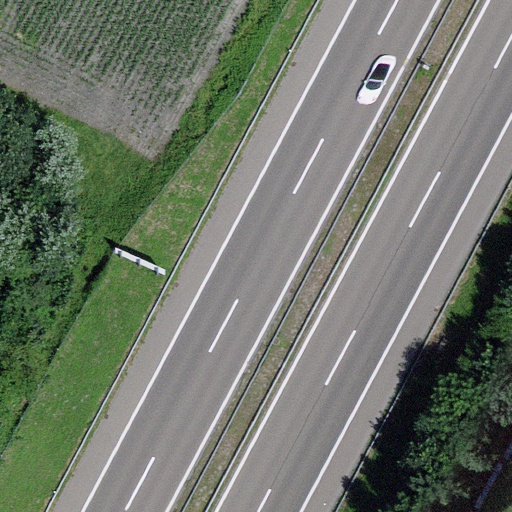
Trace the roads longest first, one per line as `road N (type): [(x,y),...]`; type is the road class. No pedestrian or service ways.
road 1 (motorway): [(397,0),(126,511)]
road 2 (motorway): [(260,511),(511,39)]
